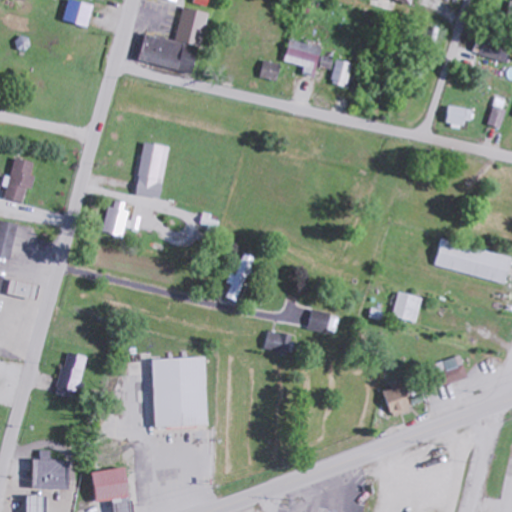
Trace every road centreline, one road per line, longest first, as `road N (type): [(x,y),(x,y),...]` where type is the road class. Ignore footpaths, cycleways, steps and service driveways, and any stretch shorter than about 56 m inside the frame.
road 1 (residential): [(0,488),(132,0)]
road 2 (residential): [(511,157),(114,66)]
road 3 (secondary): [(205,511),(511,398)]
road 4 (residential): [(468,0),(424,138)]
